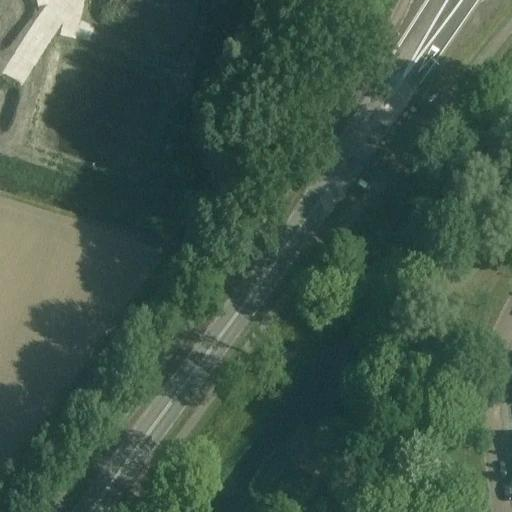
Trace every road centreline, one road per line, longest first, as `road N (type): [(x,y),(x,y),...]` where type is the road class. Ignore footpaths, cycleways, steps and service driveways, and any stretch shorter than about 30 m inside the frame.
road 1 (secondary): [(88,511),(353,153),(442,14)]
road 2 (residential): [(501,511),(489,412),(495,350),(511,312)]
